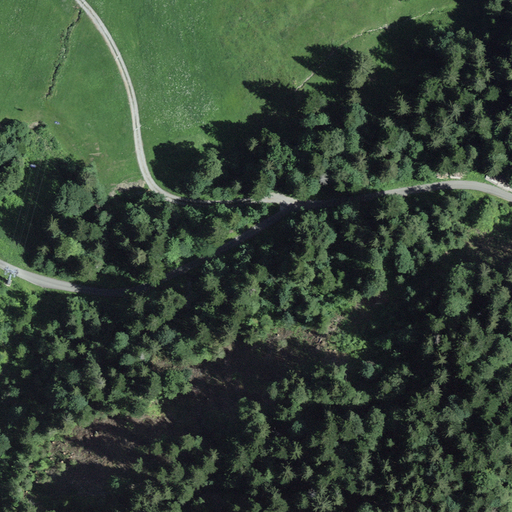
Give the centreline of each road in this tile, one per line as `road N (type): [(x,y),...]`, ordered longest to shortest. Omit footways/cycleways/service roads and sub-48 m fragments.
road 1 (unclassified): [(0,261),(54,282),(122,290),(156,282),(305,206),(474,182),(511,196)]
road 2 (track): [(305,206),(275,199),(182,203),(160,193),(142,168),(118,62),(77,0)]
